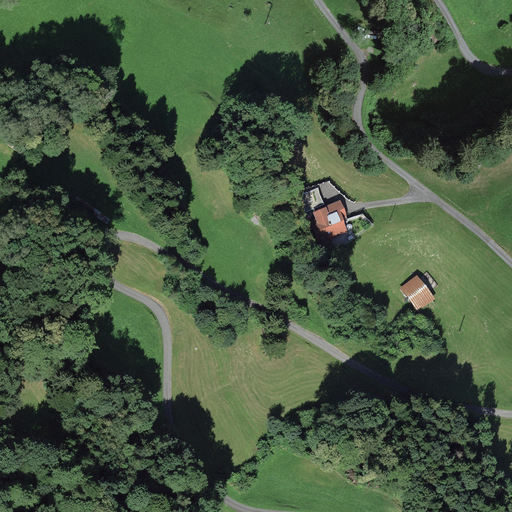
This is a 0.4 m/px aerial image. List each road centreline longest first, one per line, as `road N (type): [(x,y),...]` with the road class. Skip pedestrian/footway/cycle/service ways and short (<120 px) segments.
road 1 (track): [(242,511),(176,454),(165,325),(157,309),(98,268),(104,241),(117,235),(179,260),(388,381),(443,404),(511,414)]
road 2 (track): [(511,263),(372,150),(357,116),(363,61),(316,0)]
road 3 (track): [(104,241),(62,202),(0,177)]
